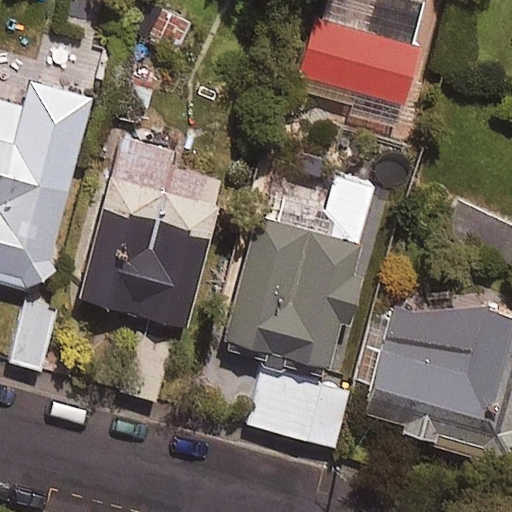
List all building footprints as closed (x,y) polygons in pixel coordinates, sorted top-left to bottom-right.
[(416,0),(317,0),(294,82),(393,110),(412,44),(404,42),(416,0)] [(185,18),(152,8),(142,40),(175,50),(185,18)] [(0,282),(19,288),(37,274),(84,98),(24,83),(18,108),(0,103),(0,282)] [(166,150),(116,137),(73,301),(178,328),(217,180),(163,165),(166,150)] [(367,187),(331,178),(324,207),(277,196),(271,222),(249,217),(218,345),(324,370),(367,187)] [(511,229),(463,206),(442,250),(490,273),(495,261),(511,268),(511,229)] [(497,463),(511,406),(511,328),(393,296),(361,415),(398,425),(395,435),(497,463)] [(54,307),(22,299),(6,362),(37,370),(54,307)] [(169,343),(139,334),(120,393),(149,402),(169,343)] [(343,388),(259,370),(246,427),(331,446),(343,388)]
